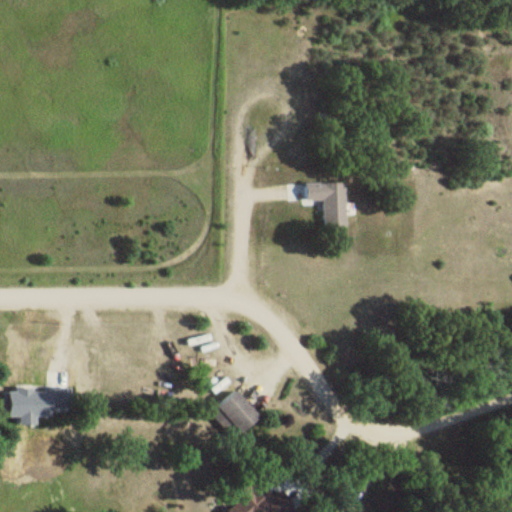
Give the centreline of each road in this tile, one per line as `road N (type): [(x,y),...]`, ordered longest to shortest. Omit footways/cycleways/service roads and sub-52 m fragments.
road 1 (residential): [(0,306),(245,303),(359,434),(511,388)]
road 2 (residential): [(497,393),(492,0)]
